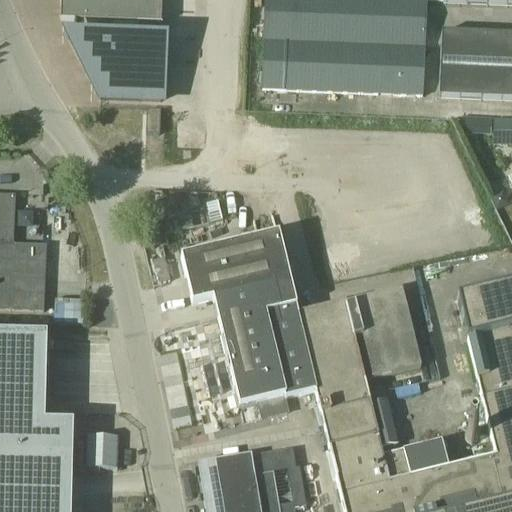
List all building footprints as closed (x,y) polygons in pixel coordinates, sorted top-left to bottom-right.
[(60,0),(60,23),(71,23),(152,26),(160,26),(161,0),(60,0)] [(275,0),(264,0),(264,44),(424,51),(426,4),(275,0)] [(100,102),(160,104),(161,43),(151,43),(152,26),(71,23),(71,40),(66,40),(66,43),(88,81),(100,82),(100,102)] [(511,37),(440,34),(437,99),(511,102),(511,37)] [(264,44),(262,90),(262,93),(422,100),(424,51),(264,44)] [(146,113),(145,137),(158,137),(159,113),(146,113)] [(511,122),(492,123),(492,148),(511,147),(511,122)] [(0,312),(14,313),(44,315),(44,308),(46,250),(48,199),(25,197),(25,201),(15,201),(15,199),(0,197),(0,312)] [(277,239),(180,263),(192,309),(212,304),(238,411),(284,401),(284,403),(314,396),(315,396),(296,318),(297,317),(292,299),(277,239)] [(368,405),(320,419),(320,420),(328,453),(339,497),(342,511),(511,511),(511,288),(456,303),(476,384),(490,441),(495,459),(482,463),(450,471),(447,471),(442,452),(440,445),(382,459),(380,452),(397,449),(384,395),(371,398),(373,407),(370,408),(369,405),(368,405)] [(354,309),(346,310),(364,385),(372,384),(420,372),(401,293),(352,305),(354,309)] [(297,317),(296,318),(315,396),(314,396),(318,410),(320,419),(368,405),(369,405),(367,399),(364,385),(346,310),(345,306),(297,317)] [(0,337),(0,511),(69,511),(72,427),(44,426),(44,418),(46,339),(46,338),(0,337)] [(230,461),(197,466),(204,511),(293,511),(293,507),(276,510),(270,476),(270,474),(254,477),(250,457),(230,461)]
